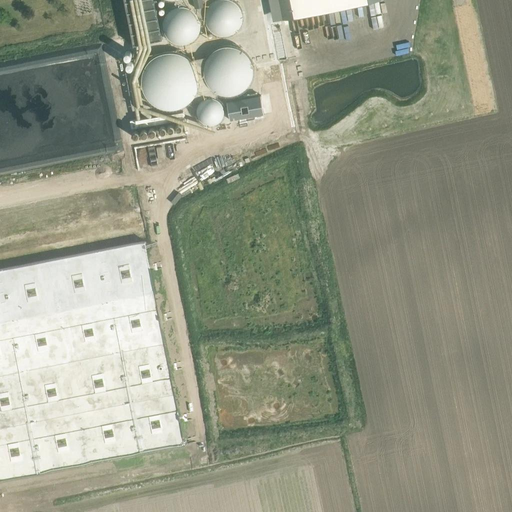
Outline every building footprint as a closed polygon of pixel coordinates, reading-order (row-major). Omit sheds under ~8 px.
[(211,0),(211,1),(209,3),(207,6),(206,9),(205,13),(205,16),(206,19),(207,22),(208,24),(210,26),(212,28),(214,30),(216,31),(219,32),(222,33),(225,33),(228,32),(230,32),(232,31),(234,29),(237,27),(238,26),(239,25),(240,23),(241,21),(242,18),(242,16),(242,12),(242,9),(241,7),(240,5),(238,2),(236,0),(235,0),(211,0)] [(280,0),(284,17),(367,0),(280,0)] [(183,3),(179,4),(174,5),(171,7),(168,10),(166,13),(164,16),(163,21),(164,25),(165,28),(166,31),(168,34),(169,36),(171,37),(175,39),(179,40),(183,41),(185,40),(188,39),(193,37),(195,35),(197,34),(198,31),(200,27),(201,21),(200,16),(199,13),(196,10),(191,6),(188,4),(183,3)] [(232,44),(228,44),(224,45),(220,46),(218,47),(215,49),(211,53),(210,55),(208,58),(207,61),(206,64),(205,68),(206,71),(206,75),(207,78),(208,80),(210,83),(212,85),(214,87),(216,89),(218,90),(223,92),(224,92),(229,93),(231,93),(235,93),(238,92),(241,90),(243,89),(245,88),(247,86),(249,84),(250,83),(251,81),(253,77),(254,74),(254,71),(254,68),(254,64),(253,60),(252,58),(250,55),(248,52),(246,50),(242,47),(240,46),(236,45),(232,44)] [(142,75),(142,80),(142,81),(142,85),(143,91),(145,95),(149,100),(152,103),(156,105),(160,107),(165,109),(170,109),(174,109),(178,108),(182,107),(185,105),(189,103),(192,99),(195,95),(197,91),(198,86),(199,81),(199,77),(198,73),(196,68),(194,64),(192,61),(187,57),(181,53),(176,52),(174,52),(168,52),(163,53),(157,55),(151,59),(147,63),(144,69),(142,75)] [(260,95),(227,101),(231,120),(264,114),(260,95)] [(215,97),(211,96),(206,97),(204,99),(201,101),(200,103),(199,105),(198,109),(198,111),(199,114),(200,117),(201,118),(202,120),(204,121),(207,123),(209,123),(211,123),(214,123),(216,123),(218,122),(220,120),(222,119),(223,117),(224,115),(224,114),(225,110),(225,107),(224,105),(223,103),(222,101),(220,99),(217,97),(215,97)] [(142,161),(163,157),(160,141),(139,145),(142,161)] [(218,156),(229,150),(227,146),(216,151),(218,156)] [(0,480),(185,445),(155,292),(0,322),(0,480)]
